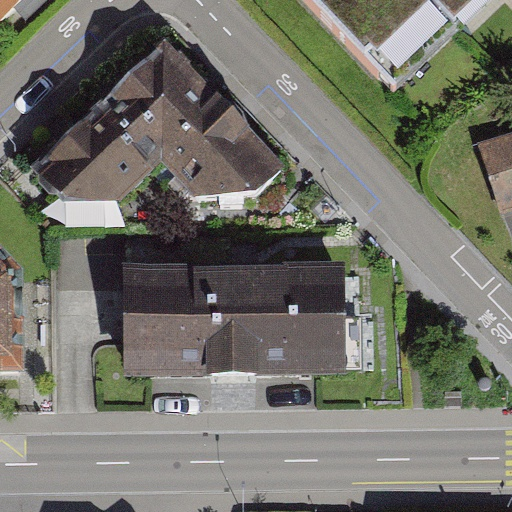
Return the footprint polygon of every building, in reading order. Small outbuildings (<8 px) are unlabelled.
[(0,0),(0,25),(2,27),(30,0),(0,0)] [(300,0),(395,91),(491,0),(300,0)] [(293,163),(170,44),(34,163),(71,204),(120,203),(161,163),(196,200),(259,196),(293,163)] [(511,144),(486,151),(506,224),(511,221),(511,144)] [(20,281),(0,260),(0,371),(25,370),(20,281)] [(369,272),(140,282),(145,386),(374,376),(369,272)]
